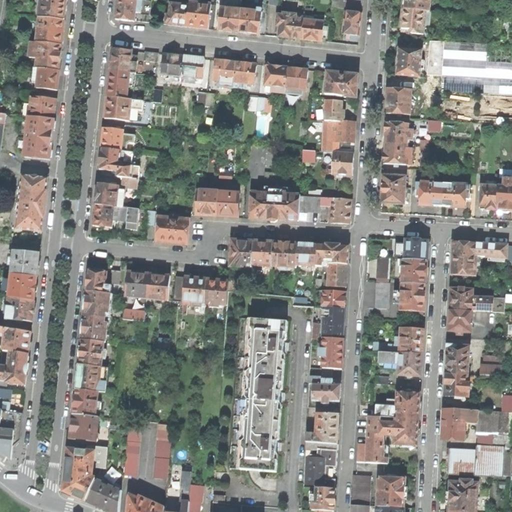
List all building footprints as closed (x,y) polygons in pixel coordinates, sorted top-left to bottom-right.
[(41,0),(39,18),(65,21),(65,20),(67,0),(41,0)] [(136,13),(137,1),(132,0),(117,0),(116,19),(125,21),(135,22),(136,13)] [(332,0),(332,7),(345,9),(346,0),(332,0)] [(404,0),(404,10),(426,12),(430,13),(431,0),(404,0)] [(143,1),(142,13),(150,14),(152,2),(143,1)] [(190,6),(188,27),(208,30),(210,17),(211,5),(190,3),(190,6)] [(188,27),(190,6),(171,4),(170,14),(170,16),(167,16),(166,23),(169,23),(169,25),(188,27)] [(242,10),(221,8),(220,18),(219,31),(239,33),(242,10)] [(262,13),(242,10),(239,33),(260,35),(261,24),(262,13)] [(425,25),(426,12),(404,10),(403,21),(401,21),(400,28),(402,28),(402,29),(410,30),(412,30),(412,34),(424,35),(425,25)] [(280,34),(279,37),(301,40),(303,21),(304,13),(292,11),(292,15),(284,14),(284,16),(278,16),(276,33),(278,33),(280,34)] [(362,14),(345,12),(343,34),(348,35),(359,36),(362,14)] [(301,40),(322,42),(323,33),(324,23),(312,22),(312,18),(305,17),(304,21),(303,21),(301,40)] [(65,21),(39,18),(37,43),(39,43),(63,46),(63,43),(65,21)] [(437,59),(487,62),(488,44),(438,41),(437,59)] [(36,68),(60,71),(60,69),(63,46),(39,43),(37,43),(31,43),(30,58),(37,59),(36,68)] [(511,45),(488,44),(487,62),(511,63),(511,45)] [(110,72),(130,74),(132,56),(132,51),(123,50),(112,49),(110,72)] [(400,50),(398,75),(420,77),(421,70),(422,70),(423,57),(422,57),(423,51),(410,50),(400,50)] [(158,54),(145,53),(144,61),(157,63),(158,54)] [(169,75),(182,77),(185,57),(164,55),(163,64),(162,74),(169,75)] [(185,57),(182,77),(196,78),(203,79),(204,70),(205,59),(185,57)] [(486,78),(487,62),(437,59),(436,75),(486,78)] [(215,71),(214,80),(221,81),(220,87),(233,88),(234,83),(236,63),(216,60),(215,71)] [(511,79),(511,63),(487,62),(486,78),(511,79)] [(236,63),(234,83),(247,84),(254,85),(256,74),(257,65),(236,63)] [(273,87),(286,88),(288,68),(268,66),(267,75),(265,86),(273,87)] [(47,90),(58,91),(60,71),(36,68),(33,68),(32,82),(37,83),(37,89),(47,90)] [(288,68),(286,88),(299,90),(306,90),(307,83),(308,70),(288,68)] [(129,87),(130,74),(110,72),(108,95),(107,98),(127,100),(129,87)] [(356,98),(358,76),(327,73),(326,84),(325,96),(356,98)] [(485,94),(486,78),(436,75),(435,91),(485,94)] [(511,95),(511,79),(486,78),(485,94),(511,95)] [(410,115),(412,90),(388,89),(386,114),(398,115),(410,115)] [(163,91),(155,90),(153,103),(162,104),(162,99),(163,91)] [(207,94),(199,93),(198,105),(205,106),(207,94)] [(215,95),(207,94),(205,106),(205,107),(213,108),(215,95)] [(30,117),(55,120),(57,100),(46,99),(32,97),(30,117)] [(127,100),(107,98),(105,119),(116,120),(134,122),(136,110),(145,111),(146,102),(127,100)] [(257,112),(258,98),(250,98),(249,111),(257,112)] [(265,99),(258,98),(257,112),(264,112),(265,99)] [(326,101),(325,121),(327,122),(339,122),(340,122),(341,114),(342,102),(326,101)] [(24,157),(50,160),(52,140),(55,120),(30,117),(28,117),(24,157)] [(428,131),(441,132),(441,122),(429,121),(428,131)] [(308,123),(301,122),(299,136),(306,137),(308,123)] [(334,142),(338,142),(339,122),(327,122),(326,144),(322,144),(321,152),(334,153),(334,142)] [(339,122),(338,142),(345,142),(355,143),(356,123),(340,122),(339,122)] [(397,124),(386,124),(385,144),(408,145),(408,140),(413,140),(413,131),(409,131),(409,125),(397,124)] [(102,149),(122,151),(124,135),(124,131),(115,130),(104,129),(102,149)] [(124,135),(122,151),(127,152),(128,144),(129,142),(134,143),(135,136),(124,135)] [(408,145),(385,144),(384,164),(396,165),(412,166),(412,150),(408,150),(408,145)] [(126,163),(127,152),(122,151),(102,149),(100,170),(109,171),(119,172),(118,178),(124,178),(133,179),(134,167),(135,164),(132,164),(126,163)] [(315,162),(316,151),(305,151),(303,151),(302,161),(315,162)] [(333,171),(333,174),(343,175),(353,176),(354,154),(334,153),(333,171)] [(504,178),(511,179),(511,170),(500,170),(499,175),(499,178),(504,178)] [(232,173),(220,172),(219,181),(232,182),(232,173)] [(43,231),(49,179),(35,177),(22,176),(19,213),(18,216),(17,229),(43,231)] [(386,206),(391,206),(393,205),(393,204),(410,205),(411,195),(408,195),(408,190),(405,190),(406,177),(394,177),(383,176),(382,203),(384,203),(384,204),(386,206)] [(133,179),(124,178),(123,187),(137,189),(138,180),(133,179)] [(511,179),(504,178),(503,188),(499,187),(497,210),(501,210),(503,212),(508,213),(509,211),(511,211),(511,179)] [(443,207),(444,184),(417,183),(417,190),(416,190),(415,197),(420,197),(420,205),(431,206),(443,207)] [(114,207),(117,208),(119,189),(119,186),(107,185),(98,184),(97,194),(96,206),(114,207)] [(471,185),(444,184),(443,207),(454,207),(466,208),(467,200),(471,200),(471,193),(470,193),(471,185)] [(497,210),(499,187),(482,186),(481,209),(489,210),(497,210)] [(217,217),(219,193),(198,191),(196,216),(205,216),(217,217)] [(284,192),(284,197),(269,197),(269,192),(265,191),(265,193),(252,192),(251,218),(274,220),(299,221),(300,210),(300,197),(301,195),(287,194),(288,193),(284,192)] [(240,194),(219,193),(217,217),(239,218),(240,205),(240,194)] [(321,206),(322,198),(300,197),(300,210),(325,211),(325,206),(321,206)] [(321,206),(325,206),(332,207),(332,199),(322,198),(321,206)] [(331,223),(350,224),(352,200),(332,199),(332,207),(331,214),(331,223)] [(113,223),(114,207),(96,206),(94,226),(103,227),(112,228),(113,223)] [(127,221),(128,209),(123,208),(117,208),(114,207),(113,223),(119,223),(120,221),(127,221)] [(139,222),(140,210),(128,209),(127,221),(126,230),(138,231),(139,222)] [(148,211),(140,210),(139,222),(147,223),(148,211)] [(157,212),(148,211),(147,223),(146,226),(155,227),(156,217),(157,212)] [(188,245),(190,220),(158,217),(157,230),(157,234),(158,234),(157,242),(188,245)] [(254,242),(232,240),(231,259),(230,267),(252,269),(252,266),(254,242)] [(417,241),(406,240),(405,247),(405,249),(404,249),(404,254),(405,254),(405,260),(427,261),(429,241),(417,241)] [(256,242),(254,242),(252,266),(272,267),(273,243),(256,242)] [(295,244),(273,243),(272,267),(296,269),(296,266),(298,244),(295,244)] [(474,244),(454,243),(453,255),(480,257),(480,255),(484,255),(484,249),(477,249),(478,244),(474,244)] [(316,245),(298,244),(296,266),(317,267),(317,263),(318,245),(316,245)] [(506,259),(507,246),(478,244),(477,249),(484,249),(484,255),(480,255),(480,257),(506,259)] [(321,245),(318,245),(317,263),(329,264),(348,265),(349,247),(321,245)] [(14,252),(13,260),(11,260),(10,265),(13,266),(12,275),(37,278),(40,254),(27,253),(14,252)] [(480,257),(453,255),(452,265),(452,275),(476,276),(476,263),(480,263),(480,257)] [(391,259),(378,259),(377,282),(389,283),(391,259)] [(402,284),(426,285),(427,272),(427,261),(405,260),(403,260),(402,284)] [(348,265),(329,264),(328,280),(328,281),(326,281),(325,287),(347,288),(348,265)] [(86,292),(105,294),(106,285),(108,272),(98,271),(90,270),(88,270),(86,292)] [(119,285),(121,271),(112,270),(111,282),(113,284),(119,285)] [(126,297),(147,299),(150,274),(129,273),(127,284),(126,297)] [(150,274),(147,299),(168,301),(169,288),(170,276),(150,274)] [(35,298),(37,278),(12,275),(9,297),(35,301),(35,298)] [(185,278),(176,277),(173,301),(183,302),(185,278)] [(188,278),(185,278),(183,302),(183,305),(188,305),(205,307),(206,304),(208,280),(188,278)] [(210,280),(208,280),(206,304),(210,304),(210,307),(219,308),(219,305),(227,306),(229,292),(229,282),(210,280)] [(229,282),(229,292),(237,293),(238,281),(229,281),(229,282)] [(391,284),(377,283),(376,308),(389,309),(391,284)] [(425,298),(426,285),(402,284),(401,311),(425,312),(425,298)] [(450,310),(472,312),(473,298),(473,290),(466,290),(466,288),(459,288),(459,289),(451,289),(450,300),(450,310)] [(346,292),(321,291),(320,298),(322,298),(322,308),(324,308),(346,309),(346,297),(346,292)] [(105,294),(86,292),(84,314),(84,316),(106,318),(106,314),(109,314),(111,294),(105,294)] [(32,322),(35,301),(9,297),(7,319),(16,320),(16,321),(20,321),(23,321),(32,322)] [(308,299),(294,298),(294,307),(307,307),(307,306),(307,303),(308,299)] [(472,312),(494,313),(494,299),(473,298),(472,312)] [(494,299),(494,313),(505,313),(505,304),(505,299),(499,299),(494,299)] [(346,309),(324,308),(323,338),(324,338),(344,339),(345,324),(346,309)] [(146,312),(124,310),(123,320),(145,322),(145,321),(146,312)] [(449,320),(449,332),(457,332),(457,333),(463,333),(463,332),(471,333),(472,312),(450,310),(449,320)] [(146,312),(145,321),(153,322),(154,312),(146,312)] [(106,318),(84,316),(84,317),(81,340),(104,343),(106,343),(108,323),(105,323),(106,318)] [(285,341),(286,340),(288,322),(274,321),(258,320),(252,319),(240,470),(277,472),(278,455),(276,453),(278,451),(279,447),(279,443),(277,441),(279,439),(282,405),(280,403),(282,401),(282,397),(282,393),(281,391),(283,389),(285,355),(284,353),(286,351),(286,347),(286,343),(285,341)] [(31,332),(0,327),(0,335),(5,337),(3,351),(11,352),(29,355),(29,352),(31,332)] [(401,338),(400,354),(422,355),(423,343),(424,330),(401,329),(401,338)] [(344,339),(324,338),(323,350),(320,349),(320,357),(323,357),(322,369),(330,369),(342,370),(343,354),(344,339)] [(380,353),(400,354),(401,338),(396,338),(395,346),(390,346),(390,344),(374,343),(373,352),(380,353)] [(168,339),(159,339),(159,348),(168,349),(168,339)] [(104,343),(81,340),(81,342),(78,365),(102,367),(104,343)] [(447,361),(447,374),(468,375),(470,347),(453,346),(452,350),(448,350),(447,361)] [(26,385),(29,355),(11,352),(9,367),(1,366),(0,370),(0,389),(6,390),(7,384),(16,384),(26,385)] [(400,363),(400,354),(380,353),(379,363),(380,366),(383,366),(384,364),(385,364),(393,364),(393,363),(400,363)] [(422,355),(400,354),(400,363),(399,369),(399,376),(406,376),(406,377),(412,377),(412,376),(421,377),(422,365),(422,355)] [(496,367),(496,358),(485,357),(484,366),(481,366),(481,376),(501,377),(502,367),(496,367)] [(100,381),(102,367),(78,365),(76,388),(76,390),(99,392),(100,381)] [(311,368),(310,377),(323,378),(330,378),(330,369),(322,369),(311,368)] [(446,396),(469,398),(470,384),(468,384),(468,375),(447,374),(446,384),(446,396)] [(380,378),(380,385),(392,386),(392,378),(380,378)] [(107,382),(100,381),(99,392),(106,393),(107,382)] [(334,384),(322,384),(314,383),(313,401),(324,402),(330,402),(340,402),(341,385),(334,384)] [(0,410),(9,412),(9,408),(12,392),(12,391),(6,390),(0,389),(0,410)] [(96,417),(97,409),(97,403),(99,392),(76,390),(75,391),(73,415),(96,417)] [(397,407),(397,418),(419,420),(420,408),(420,394),(398,393),(397,407)] [(503,412),(511,412),(511,396),(504,396),(503,412)] [(376,417),(397,418),(397,407),(387,407),(377,406),(376,417)] [(464,440),(465,424),(478,424),(477,434),(480,435),(480,445),(511,446),(511,412),(503,412),(445,409),(444,423),(443,439),(464,440)] [(0,410),(0,429),(15,431),(13,446),(17,443),(20,441),(23,414),(19,413),(9,412),(0,410)] [(319,443),(338,444),(339,429),(340,415),(317,414),(316,435),(307,434),(306,442),(319,443)] [(96,417),(73,415),(70,437),(70,439),(96,442),(99,418),(96,417)] [(358,463),(388,464),(389,459),(388,459),(389,446),(383,446),(384,435),(396,436),(395,445),(417,446),(418,433),(419,420),(397,418),(376,417),(370,417),(368,446),(359,445),(358,463)] [(129,421),(124,475),(136,476),(142,422),(129,421)] [(173,425),(160,424),(155,478),(168,479),(173,425)] [(15,431),(0,429),(0,452),(11,459),(13,446),(15,431)] [(317,449),(319,449),(319,443),(306,442),(306,450),(311,451),(317,451),(317,449)] [(88,449),(87,452),(95,453),(94,468),(106,469),(108,448),(88,446),(88,449)] [(511,479),(511,456),(511,449),(477,447),(476,452),(450,450),(448,475),(491,477),(509,479),(511,479)] [(318,456),(318,458),(327,458),(326,466),(337,467),(338,454),(338,450),(319,449),(318,456)] [(65,491),(86,501),(96,479),(89,476),(89,468),(94,468),(95,453),(87,452),(69,450),(67,467),(65,491)] [(326,472),(326,466),(327,458),(318,458),(307,457),(306,471),(326,472)] [(184,502),(190,503),(191,485),(193,467),(185,466),(183,486),(181,502),(184,503),(184,502)] [(316,488),(335,489),(336,480),(326,479),(326,475),(326,472),(306,471),(305,485),(316,485),(316,488)] [(371,477),(354,476),(352,505),(366,506),(370,506),(371,477)] [(378,507),(404,508),(405,499),(406,499),(407,493),(407,488),(405,488),(406,479),(379,477),(378,507)] [(96,479),(86,501),(109,511),(120,511),(122,491),(96,479)] [(450,502),(450,511),(453,511),(476,511),(478,484),(473,484),(473,482),(462,481),(462,484),(451,483),(451,493),(447,493),(447,497),(447,502),(450,502)] [(190,503),(189,511),(198,511),(200,504),(199,504),(200,486),(191,485),(190,503)] [(334,509),(335,489),(316,488),(316,496),(313,496),(312,510),(317,510),(331,511),(334,511),(334,509)] [(129,499),(128,511),(164,511),(165,507),(139,496),(138,499),(131,496),(129,499)] [(226,497),(214,496),(213,503),(225,504),(226,497)] [(189,511),(190,503),(184,502),(184,503),(182,511),(189,511)]
